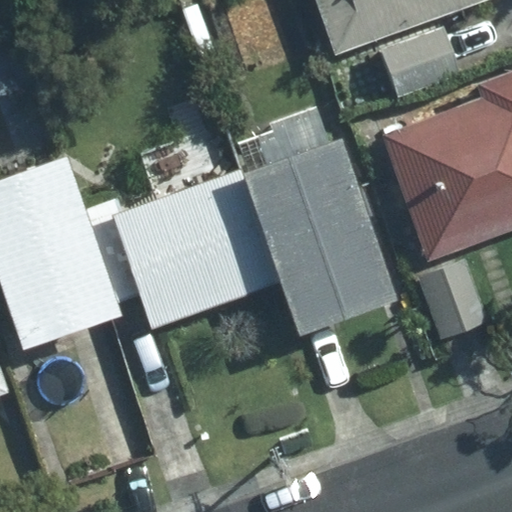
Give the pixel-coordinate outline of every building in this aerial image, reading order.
[(302,0),(322,52),(459,0),(302,0)] [(435,21),(357,50),(373,93),(452,64),(435,21)] [(474,98),(363,136),(408,267),(511,231),(511,66),(469,82),(474,98)] [(316,141),(89,218),(129,335),(259,291),(273,332),(370,300),(316,141)] [(41,164),(0,179),(0,334),(6,352),(98,318),(41,164)] [(459,259),(407,278),(432,343),(483,324),(459,259)] [(0,403),(12,400),(0,363),(0,403)]
